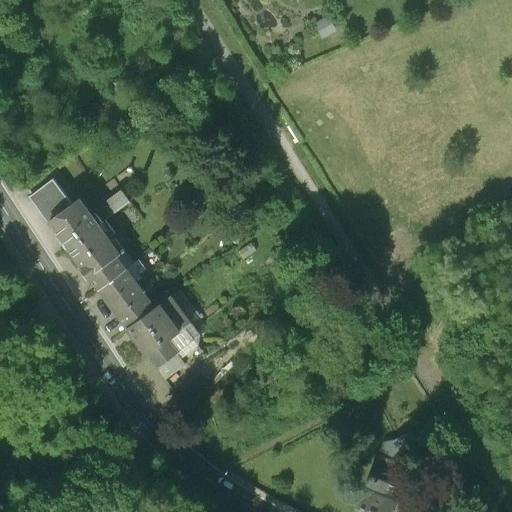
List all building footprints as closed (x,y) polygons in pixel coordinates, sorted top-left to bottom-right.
[(30,198),(48,221),(71,203),(54,180),(30,198)] [(120,190),(91,211),(100,224),(107,219),(130,202),(120,190)] [(71,203),(48,221),(68,248),(100,224),(91,211),(80,197),(71,203)] [(107,219),(100,224),(68,248),(99,289),(128,268),(134,264),(124,251),(125,251),(116,238),(113,241),(109,236),(115,231),(107,219)] [(134,264),(128,268),(99,289),(127,327),(147,313),(156,306),(167,298),(139,260),(134,264)] [(156,306),(147,313),(127,327),(158,369),(179,353),(177,351),(168,339),(185,327),(191,322),(171,295),(167,298),(156,306)] [(194,338),(185,327),(168,339),(177,351),(194,338)] [(186,363),(179,353),(158,369),(165,379),(186,363)] [(363,487),(352,511),(391,511),(396,500),(390,498),(395,485),(390,483),(390,482),(369,474),(364,487),(363,487)]
